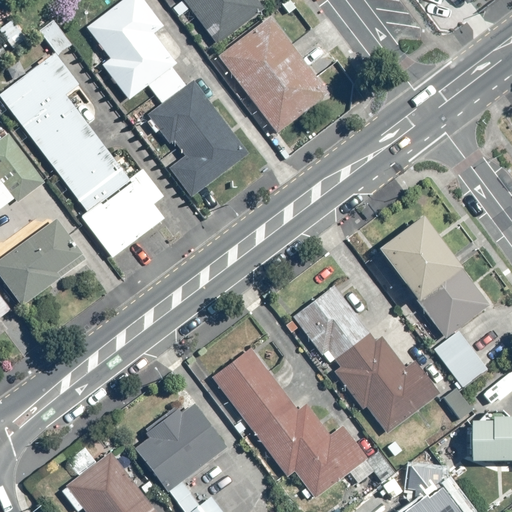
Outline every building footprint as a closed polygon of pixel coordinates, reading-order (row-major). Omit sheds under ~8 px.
[(161,105),(187,84),(149,32),(160,24),(142,0),(120,0),(84,27),(108,59),(100,65),(126,100),(147,85),(161,105)] [(260,11),(251,0),(179,0),(213,45),(260,11)] [(13,14),(0,23),(0,31),(14,49),(30,37),(13,14)] [(71,43),(50,18),(35,30),(55,56),(71,43)] [(325,95),(267,19),(216,57),(273,134),(325,95)] [(0,100),(85,213),(129,179),(64,95),(77,85),(52,52),(0,90),(0,100)] [(187,84),(161,105),(145,117),(165,144),(169,141),(182,158),(166,169),(188,198),(246,155),(191,81),(187,84)] [(42,183),(4,130),(0,132),(0,208),(13,198),(16,202),(42,183)] [(148,205),(162,194),(142,169),(129,179),(85,213),(78,218),(108,258),(159,220),(148,205)] [(417,213),(371,247),(441,338),(486,304),(417,213)] [(81,262),(51,220),(0,256),(0,281),(18,307),(81,262)] [(373,339),(331,283),(289,315),(320,354),(324,351),(385,432),(437,393),(412,361),(404,367),(379,334),(373,339)] [(0,317),(8,312),(0,300),(0,317)] [(485,371),(457,333),(433,351),(461,389),(485,371)] [(295,409),(248,348),(209,377),(285,476),(292,471),(313,498),(366,458),(340,424),(328,433),(304,402),(295,409)] [(456,389),(442,400),(457,420),(472,409),(456,389)] [(226,446),(192,402),(180,411),(176,407),(142,432),(146,437),(131,448),(165,492),(226,446)] [(486,419),(465,419),(465,458),(511,458),(511,415),(486,415),(486,419)] [(154,511),(108,451),(64,484),(85,511),(154,511)]
